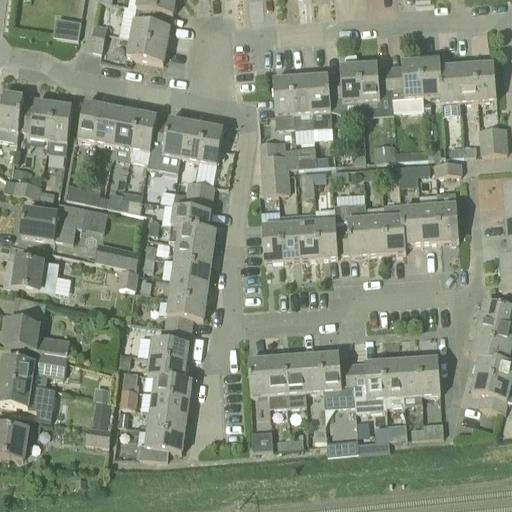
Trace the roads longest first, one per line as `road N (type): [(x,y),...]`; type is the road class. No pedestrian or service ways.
road 1 (residential): [(208,106),(214,42),(506,24)]
road 2 (residential): [(233,330),(229,277),(247,128),(238,112),(208,106)]
road 3 (residential): [(459,300),(356,306),(340,322),(233,330)]
road 4 (residential): [(208,106),(78,82),(44,62),(0,54)]
road 5 (residential): [(459,300),(479,285),(470,170)]
